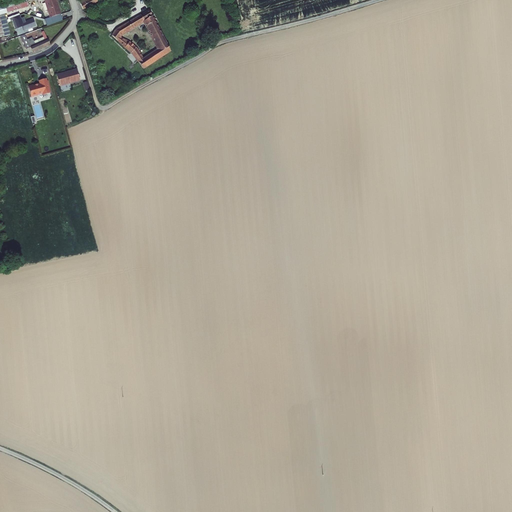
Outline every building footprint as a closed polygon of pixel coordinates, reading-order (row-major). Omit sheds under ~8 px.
[(26,0),(22,0),(12,3),(14,9),(28,5),(26,0)] [(56,0),(44,0),(50,17),(60,14),(56,0)] [(79,0),(82,9),(97,1),(97,0),(79,0)] [(171,52),(148,10),(115,29),(113,33),(111,35),(131,53),(142,68),(171,52)] [(35,24),(33,18),(21,23),(23,30),(35,24)] [(25,35),(20,37),(25,49),(30,48),(32,53),(50,45),(44,32),(41,33),(44,40),(35,44),(32,37),(27,39),(25,35)] [(76,69),(56,74),(59,86),(79,80),(76,69)] [(46,78),(38,80),(39,83),(33,85),(33,84),(28,86),(31,96),(37,94),(42,92),(43,94),(49,92),(48,88),(49,88),(48,83),(47,83),(46,78)]
